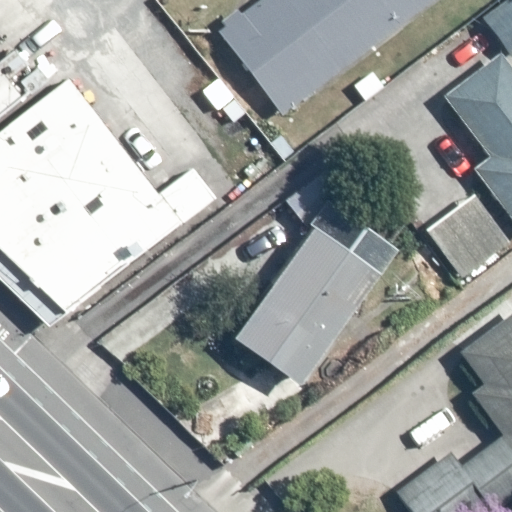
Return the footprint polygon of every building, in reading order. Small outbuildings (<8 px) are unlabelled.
[(254,0),(219,28),(285,114),(431,0),(254,0)] [(511,0),(504,0),(481,18),(511,57),(511,0)] [(511,66),(504,55),(446,97),(488,155),(474,165),(511,216),(511,66)] [(0,140),(62,94),(33,56),(0,81),(0,140)] [(0,199),(91,132),(62,94),(0,140),(0,199)] [(0,258),(119,170),(91,132),(0,199),(0,258)] [(283,199),(311,233),(237,335),(306,385),(404,249),(347,208),(360,195),(332,160),(283,199)] [(119,170),(0,258),(0,271),(27,297),(148,207),(119,170)] [(510,242),(478,196),(429,231),(461,276),(510,242)] [(400,491),(415,511),(493,511),(511,498),(511,314),(462,352),(487,384),(475,393),(507,435),(462,469),(451,453),(400,491)]
